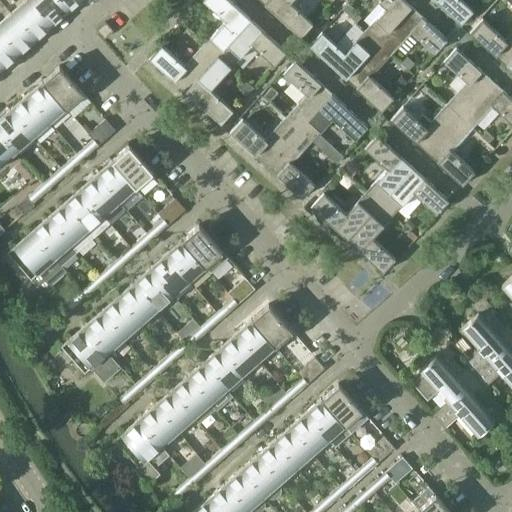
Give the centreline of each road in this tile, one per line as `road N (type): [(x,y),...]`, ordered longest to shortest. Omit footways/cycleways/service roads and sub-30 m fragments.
road 1 (residential): [(352,340),(75,25)]
road 2 (residential): [(501,510),(352,340)]
road 3 (residential): [(352,340),(511,205)]
